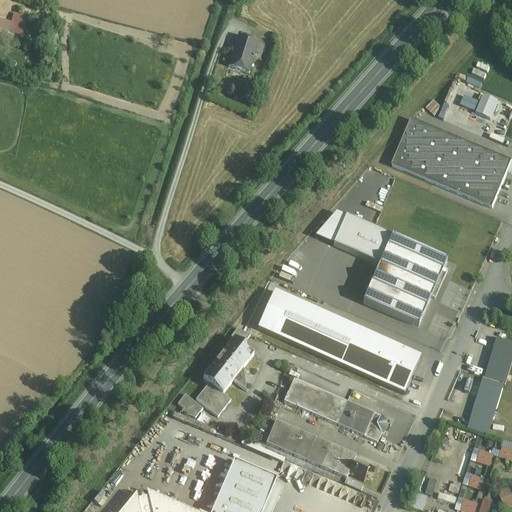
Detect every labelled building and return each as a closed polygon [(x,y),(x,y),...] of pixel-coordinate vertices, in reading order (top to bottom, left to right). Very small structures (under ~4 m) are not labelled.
[(0,38),(16,42),(18,32),(22,33),(26,20),(17,17),(14,29),(0,25),(0,38)] [(274,45),(240,34),(229,66),(251,73),(258,53),(270,57),(274,45)] [(489,69),(478,64),(476,69),(487,74),(489,69)] [(486,76),(474,71),(472,75),(484,81),(486,76)] [(434,102),(426,110),(434,117),(442,109),(434,102)] [(511,163),(411,121),(392,168),(492,210),(511,163)] [(447,262),(346,218),(333,247),(379,267),(363,304),(418,328),(430,301),(434,303),(447,275),(442,273),(447,262)] [(358,375),(375,338),(274,293),(257,331),(358,375)] [(250,336),(237,331),(231,338),(234,341),(234,340),(242,347),(250,336)] [(421,358),(375,338),(358,375),(404,395),(421,358)] [(234,341),(203,380),(209,384),(223,395),(233,382),(246,392),(243,369),(254,356),(242,347),(234,340),(234,341)] [(503,386),(483,380),(468,428),(488,434),(503,388),(503,386)] [(373,415),(293,381),(284,404),(364,438),(373,415)] [(209,384),(196,401),(205,408),(218,418),(231,402),(223,395),(209,384)] [(202,410),(185,396),(178,405),(184,410),(181,414),(195,420),(202,410)] [(380,418),(374,415),(373,415),(364,438),(377,444),(381,435),(384,432),(385,429),(386,426),(385,423),(383,420),(380,418)] [(316,440),(276,422),(266,445),(306,462),(316,440)] [(356,457),(316,440),(306,462),(346,480),(348,476),(355,460),(356,457)] [(511,451),(503,448),(499,459),(511,462),(511,461),(511,451)] [(494,456),(480,452),(477,462),(490,466),(494,456)] [(370,467),(355,460),(348,476),(363,483),(370,467)] [(263,511),(274,486),(232,467),(212,511),(263,511)] [(485,481),(473,477),(469,487),(481,491),(485,481)] [(413,509),(422,511),(427,496),(431,497),(436,481),(429,479),(427,485),(420,483),(413,509)] [(511,489),(499,495),(505,509),(511,506),(511,489)] [(190,511),(151,495),(150,498),(135,502),(133,500),(122,511),(190,511)] [(483,499),(479,511),(489,511),(492,502),(483,499)] [(475,511),(478,505),(465,501),(460,511),(475,511)]
